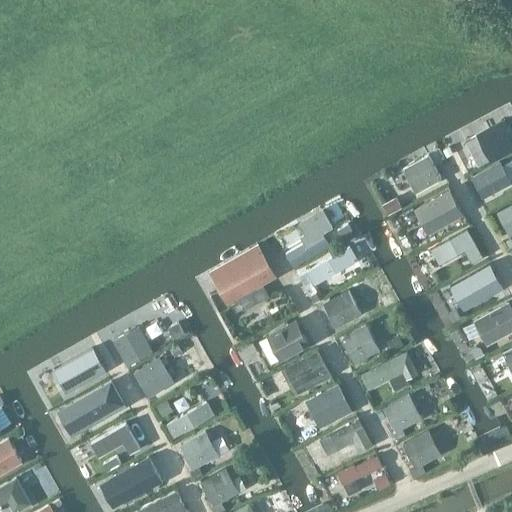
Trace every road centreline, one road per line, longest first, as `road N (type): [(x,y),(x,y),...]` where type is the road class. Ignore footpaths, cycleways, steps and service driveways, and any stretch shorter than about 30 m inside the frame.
road 1 (unknown): [(498,458),(350,194)]
road 2 (residential): [(270,249),(410,495)]
road 3 (unknown): [(307,511),(184,286)]
road 4 (residential): [(117,371),(198,511)]
road 5 (residential): [(446,162),(511,278)]
